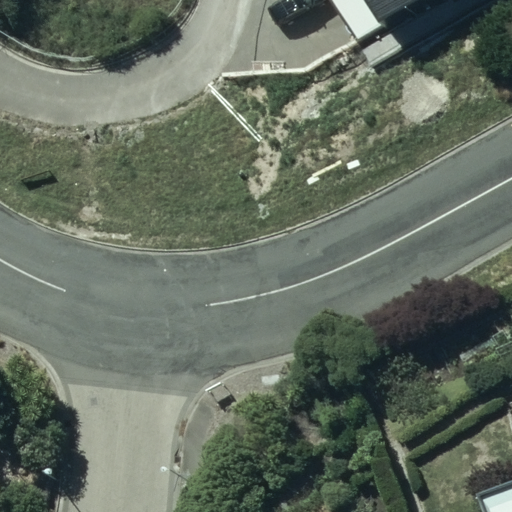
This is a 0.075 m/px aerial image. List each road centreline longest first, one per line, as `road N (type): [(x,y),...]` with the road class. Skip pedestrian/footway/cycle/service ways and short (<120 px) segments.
road 1 (unclassified): [(125,307),(193,313),(276,291),(511,179)]
road 2 (residential): [(125,307),(110,511)]
road 3 (unclassified): [(0,272),(56,298),(125,307)]
